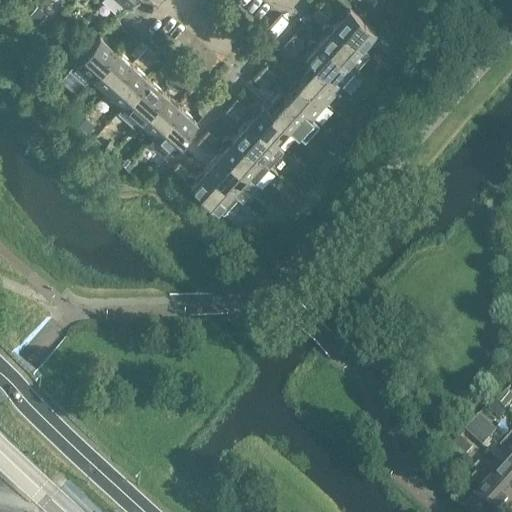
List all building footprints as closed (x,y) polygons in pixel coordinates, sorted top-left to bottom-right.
[(331,8),(322,0),(317,6),(328,17),(332,13),(331,8)] [(328,17),(317,6),(311,13),(320,21),(325,21),(328,17)] [(376,29),(349,6),(334,22),(361,46),(376,29)] [(113,31),(121,22),(113,16),(104,27),(108,31),(113,31)] [(361,46),(334,22),(320,38),(355,69),(369,53),(361,46)] [(302,40),(293,33),(288,38),(299,49),(303,45),(302,40)] [(75,60),(76,61),(68,69),(84,84),(92,75),(116,49),(99,34),(75,60)] [(299,49),(288,38),(282,45),(291,53),(296,53),(299,49)] [(347,62),(320,38),(305,55),(314,62),(341,86),(355,69),(347,62)] [(137,57),(147,46),(140,39),(132,48),(132,52),(137,57)] [(145,60),(153,51),(147,46),(137,57),(140,60),(145,60)] [(116,49),(92,75),(108,90),(132,63),(116,49)] [(314,62),(300,78),(326,102),(341,86),(314,62)] [(132,63),(108,90),(124,104),(148,77),(132,63)] [(274,73),(264,65),(259,71),(271,81),(274,78),(274,73)] [(169,86),(179,75),(172,68),(164,77),(164,81),(169,86)] [(271,81),(259,71),(253,78),(262,86),(267,86),(271,81)] [(177,89),(186,80),(179,75),(169,86),(173,89),(177,89)] [(148,77),(124,104),(140,118),(164,92),(148,77)] [(326,102),(300,78),(285,94),(312,118),(326,102)] [(164,92),(140,118),(156,132),(179,105),(164,92)] [(312,118),(285,94),(271,110),(289,127),(297,134),(312,118)] [(202,115),(212,104),(205,97),(197,106),(197,111),(202,115)] [(245,105),(236,97),(231,103),(242,113),(245,110),(245,105)] [(271,110),(263,102),(248,119),(275,143),(289,127),(271,110)] [(242,113),(231,103),(224,110),(233,118),(238,118),(242,113)] [(179,105),(156,132),(148,141),(165,156),(173,148),(197,121),(179,105)] [(275,143),(248,119),(234,135),(269,166),(283,150),(275,143)] [(216,137),(207,129),(202,135),(213,145),(216,142),(216,137)] [(213,145),(202,135),(196,142),(205,150),(209,150),(213,145)] [(269,166),(234,135),(220,151),(246,175),(254,182),(269,166)] [(246,175),(220,151),(205,167),(232,191),(246,175)] [(232,191),(205,167),(196,177),(179,161),(173,168),(190,184),(223,212),(238,196),(232,191)] [(482,414),(469,428),(485,443),(498,430),(482,414)] [(511,446),(506,441),(500,448),(511,458),(511,460),(505,469),(511,475),(511,446)] [(511,475),(505,469),(496,479),(483,467),(478,463),(473,469),(478,473),(477,473),(511,504),(511,475)] [(511,511),(511,504),(477,473),(471,480),(484,492),(476,501),(464,491),(453,503),(462,511),(511,511)]
